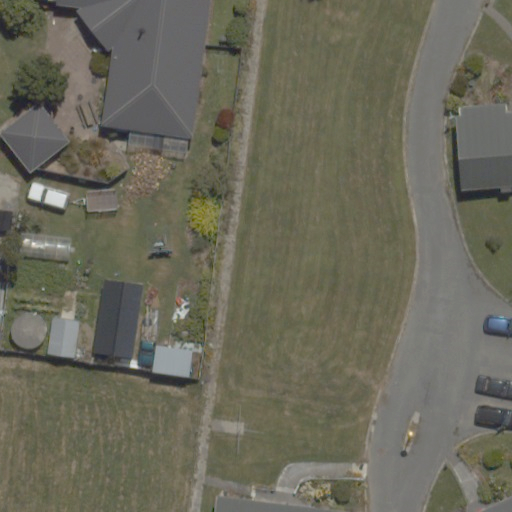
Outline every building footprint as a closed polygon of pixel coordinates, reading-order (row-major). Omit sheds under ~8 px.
[(28,0),(76,6),(112,50),(101,128),(201,140),(217,0),(28,0)] [(84,138),(44,93),(0,131),(0,138),(36,179),(84,138)] [(511,180),(511,97),(456,100),(459,183),(511,180)] [(13,343),(160,371),(166,337),(138,332),(143,305),(24,283),(13,343)] [(355,511),(356,501),(216,482),(212,511),(355,511)] [(511,511),(511,494),(474,511),(511,511)]
